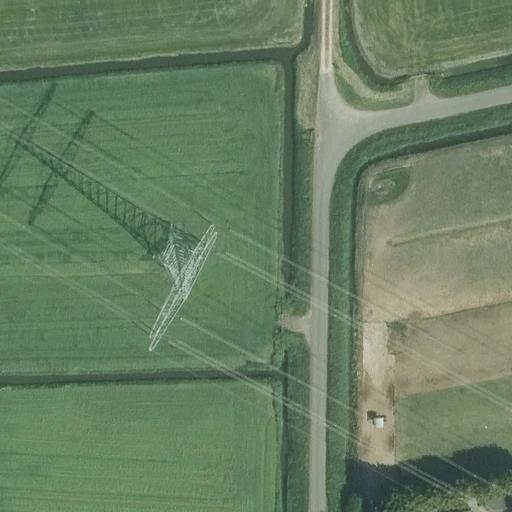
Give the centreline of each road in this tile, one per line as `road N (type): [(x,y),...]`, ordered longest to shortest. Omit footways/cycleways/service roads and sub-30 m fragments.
road 1 (unclassified): [(319,511),(321,185),(335,146),(349,134)]
road 2 (unclassified): [(349,134),(382,119),(511,92)]
road 3 (unclassified): [(349,134),(326,102),(327,0)]
